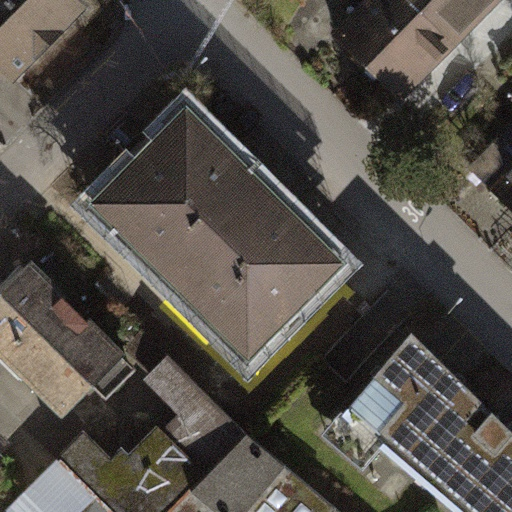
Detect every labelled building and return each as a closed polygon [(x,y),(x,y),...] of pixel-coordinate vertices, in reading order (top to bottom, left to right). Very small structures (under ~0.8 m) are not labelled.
[(83,12),(70,0),(0,0),(0,64),(15,80),(83,12)] [(400,99),(452,46),(405,0),(374,0),(337,39),(400,99)] [(405,0),(452,46),(497,0),(405,0)] [(338,264),(188,113),(104,196),(259,346),(338,264)] [(511,207),(511,131),(474,170),(511,207)] [(33,272),(0,306),(0,351),(62,413),(91,384),(107,399),(134,371),(33,272)] [(511,511),(511,434),(415,339),(346,415),(457,511),(511,511)] [(98,504),(106,511),(176,511),(249,438),(201,391),(145,454),(127,436),(105,458),(84,438),(58,465),(98,504)] [(176,511),(336,511),(249,438),(176,511)]
